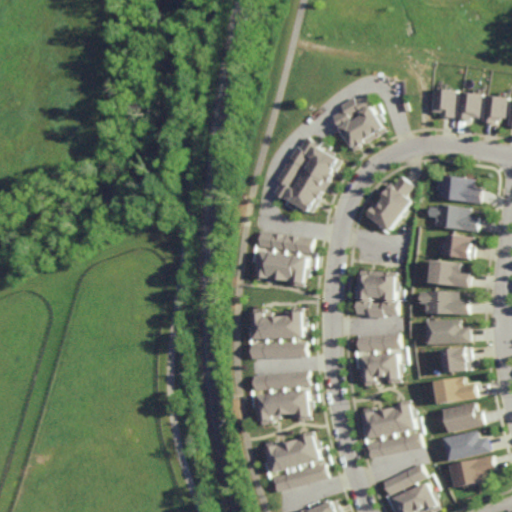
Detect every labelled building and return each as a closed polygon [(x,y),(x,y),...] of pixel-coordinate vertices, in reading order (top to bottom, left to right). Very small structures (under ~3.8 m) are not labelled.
[(461,115),(462,89),(440,88),(438,114),(461,115)] [(490,94),(467,90),(463,116),(485,120),(490,94)] [(393,131),(371,92),(347,105),(350,109),(340,115),(358,150),(393,131)] [(488,121),(504,123),(505,117),(511,118),(511,97),(492,94),(488,121)] [(316,213),(347,158),(308,137),(283,181),(285,182),(279,192),(316,213)] [(480,187),(488,188),(487,203),(443,197),(446,175),(481,179),(480,187)] [(474,216),(484,217),(482,232),(440,226),(441,224),(439,223),(440,218),(434,217),(435,207),(443,208),(443,204),(475,209),(474,216)] [(317,238),(266,229),(263,244),(314,253),(317,238)] [(478,244),(479,244),(477,260),(452,257),(452,255),(448,255),(450,240),(454,241),(455,234),(478,237),(478,244)] [(310,284),(313,256),(264,250),(261,279),(310,284)] [(474,283),(437,280),(439,259),(467,262),(466,270),(476,271),(474,283)] [(400,315),(400,271),(362,270),(362,315),(400,315)] [(465,295),(475,296),(474,312),(432,311),(433,308),(430,308),(430,302),(432,302),(432,299),(426,299),(426,288),(432,288),(432,287),(465,288),(465,295)] [(259,338),(310,337),(309,307),(294,307),(294,315),(270,316),(269,308),(258,308),(259,338)] [(466,325),(475,325),(475,339),(432,341),(432,323),(429,323),(429,316),(466,315),(466,325)] [(362,350),(402,348),(402,333),(361,335),(362,350)] [(311,341),(257,343),(258,358),(311,356),(311,341)] [(450,373),(477,369),(473,345),(446,350),(450,373)] [(365,354),(366,383),(391,382),(391,383),(405,382),(404,363),(401,364),(401,352),(365,354)] [(259,374),(260,389),(314,386),(313,371),(259,374)] [(471,382),(479,381),(481,396),(444,402),(444,401),(443,401),(441,392),(436,392),(435,383),(441,382),(440,377),(470,373),(471,382)] [(264,393),(266,423),(285,421),(284,415),(295,414),(295,420),(315,418),(313,390),(264,393)] [(371,438),(420,429),(414,399),(400,401),(401,406),(379,410),(378,406),(365,409),(371,438)] [(453,433),(488,424),(484,409),(480,410),(478,401),(447,409),(453,433)] [(483,437),(491,435),(494,449),(453,459),(448,436),(481,428),(483,437)] [(305,433),(306,439),(284,443),(283,440),(272,443),(278,471),(326,460),(319,430),(305,433)] [(370,443),(373,458),(425,447),(421,432),(370,443)] [(499,468),(491,470),(492,478),(459,485),(453,463),(495,453),(499,468)] [(282,492),(333,477),(328,462),(278,477),(282,492)] [(392,495),(429,478),(423,464),(386,481),(392,495)] [(434,511),(443,508),(431,481),(397,496),(403,511),(434,511)] [(304,511),(345,511),(340,498),(304,511)]
